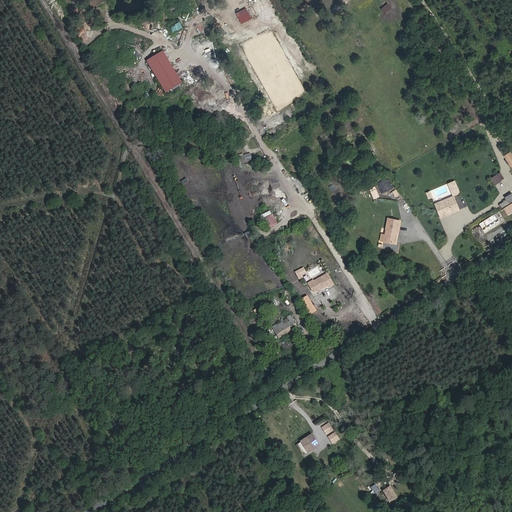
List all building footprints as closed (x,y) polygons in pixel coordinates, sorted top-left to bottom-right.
[(383,13),(390,8),(387,3),(380,9),(383,13)] [(174,32),(184,27),(181,21),(171,26),(174,32)] [(167,50),(148,59),(165,93),(183,84),(167,50)] [(509,167),(511,165),(511,154),(510,151),(503,155),(509,167)] [(489,178),(493,184),(503,178),(499,172),(489,178)] [(381,194),(395,188),(390,177),(376,184),(381,194)] [(452,213),(459,210),(454,198),(449,200),(450,200),(447,201),(447,200),(439,203),(442,210),(438,212),(440,217),(443,216),(444,214),(445,214),(446,214),(452,212),(452,213)] [(263,214),(269,228),(278,224),(272,210),(263,214)] [(484,232),(500,222),(496,215),(480,225),(481,226),(484,232)] [(384,243),(394,244),(396,234),(394,234),(395,232),(398,233),(400,222),(388,220),(386,230),(387,230),(386,236),(384,243)] [(477,239),(484,234),(480,228),(479,227),(481,226),(480,225),(471,231),(477,239)] [(245,234),(249,239),(254,236),(250,230),(245,234)] [(290,241),(281,246),(285,253),(293,247),(290,241)] [(295,271),(299,279),(308,274),(304,267),(295,271)] [(329,287),(333,285),(327,274),(314,281),(313,283),(309,286),(313,293),(321,289),(322,288),(324,287),(325,288),(328,286),(329,287)] [(309,316),(318,312),(310,295),(301,299),(309,316)] [(288,319),(273,329),(279,339),(298,327),(295,322),(291,324),(288,319)] [(326,390),(337,406),(346,400),(335,384),(326,390)] [(301,443),(308,453),(318,446),(312,436),(301,443)] [(389,485),(384,488),(392,500),(396,497),(389,485)]
